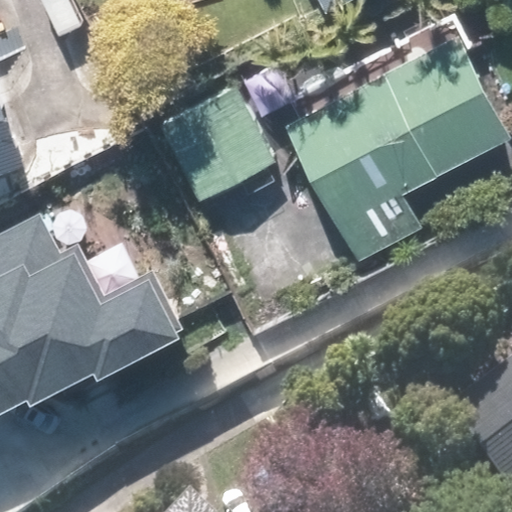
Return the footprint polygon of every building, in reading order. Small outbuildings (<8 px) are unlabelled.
[(414,183),(511,128),(511,111),(462,23),(296,117),(372,251),(433,217),(414,183)] [(0,162),(42,147),(4,42),(0,43),(0,162)] [(212,192),(280,149),(250,101),(181,143),(212,192)] [(56,182),(0,210),(0,435),(222,324),(185,251),(109,289),(56,182)] [(511,383),(471,415),(511,468),(511,383)] [(219,511),(200,493),(181,511),(219,511)]
